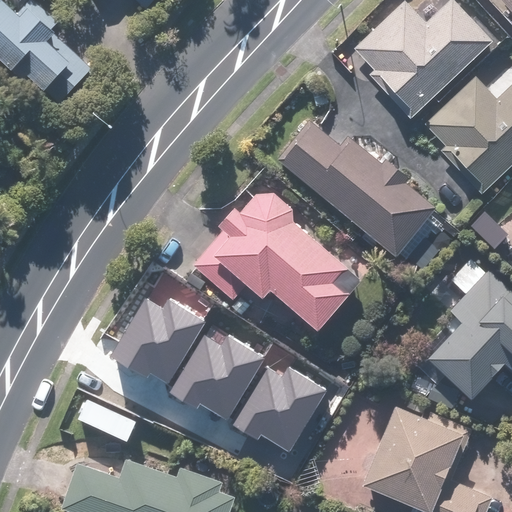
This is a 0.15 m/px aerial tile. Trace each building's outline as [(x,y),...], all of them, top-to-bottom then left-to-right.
[(14,0),(10,0),(0,10),(0,49),(46,95),(51,89),(63,102),(99,65),(32,0),(29,0),(22,7),(14,0)] [(143,0),(155,10),(163,0),(143,0)] [(371,70),(415,116),(495,41),(456,0),(449,0),(445,4),(441,0),(432,0),(421,10),(411,0),(404,0),(356,45),(376,66),(371,70)] [(511,0),(502,0),(511,10),(511,0)] [(444,145),(486,189),(511,164),(511,67),(491,87),(479,74),(429,121),(448,141),(444,145)] [(316,120),(284,156),(363,226),(358,232),(375,248),(384,238),(418,268),(454,226),(435,210),(441,204),(403,171),(406,167),(367,133),(360,141),(351,133),(343,143),(316,120)] [(229,225),(196,264),(237,298),(254,278),(268,290),(253,308),(274,326),(296,299),(325,324),(372,269),(347,248),(344,252),(300,214),(304,210),(269,181),(244,211),(239,206),(225,222),(229,225)] [(503,219),(489,203),(464,225),(478,241),(503,219)] [(511,360),(511,277),(477,248),(451,279),(466,291),(451,308),(458,313),(425,351),(479,396),(510,359),(511,360)] [(186,364),(143,345),(124,388),(163,406),(161,412),(266,458),(297,387),(276,378),(287,354),(225,327),(208,364),(189,356),(186,364)] [(463,390),(439,378),(431,394),(454,406),(463,390)] [(370,480),(418,497),(412,511),(490,511),(497,494),(451,477),(469,425),(399,400),(370,480)] [(78,431),(60,425),(52,448),(70,454),(78,431)] [(123,474),(80,460),(65,506),(83,511),(233,511),(238,496),(224,491),(227,481),(199,472),(200,471),(201,470),(202,468),(203,467),(203,466),(204,464),(204,463),(204,461),(203,460),(203,458),(202,457),(202,455),(201,454),(200,453),(199,452),(197,451),(196,451),(194,450),(193,450),(191,450),(190,450),(188,450),(187,451),(186,451),(184,452),(183,453),(182,454),(181,455),(180,456),(180,458),(179,459),(179,461),(179,462),(179,464),(179,465),(176,473),(128,458),(123,474)]
